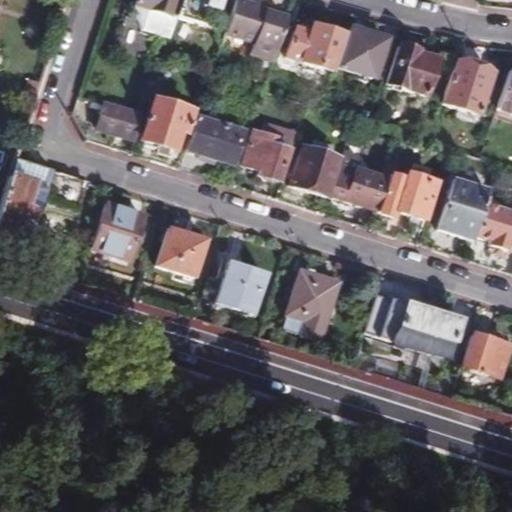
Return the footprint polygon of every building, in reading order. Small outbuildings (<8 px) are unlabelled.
[(142,37),(170,46),(177,22),(183,0),(136,0),(131,18),(142,37)] [(222,0),(183,0),(177,22),(212,33),(222,0)] [(255,13),(234,6),(224,40),(251,49),(248,61),(273,69),(286,25),(264,18),(265,16),(255,13)] [(256,8),(255,13),(265,16),(267,11),(256,8)] [(41,31),(53,34),(60,15),(46,11),(41,31)] [(285,62),(332,77),(345,36),(329,31),(329,28),(320,25),(317,29),(314,34),(311,33),(311,36),(294,31),(285,62)] [(371,81),(383,42),(351,32),(338,72),(371,81)] [(418,53),(400,47),(388,86),(425,98),(436,64),(416,58),(418,53)] [(460,65),(456,64),(443,105),(477,115),(489,74),(474,69),(472,64),(463,63),(460,65)] [(11,94),(31,100),(35,87),(15,80),(11,94)] [(511,82),(506,80),(496,110),(511,115),(511,82)] [(184,132),(190,113),(151,102),(140,139),(143,140),(143,145),(150,148),(155,144),(173,150),(180,131),(184,132)] [(96,130),(134,142),(141,118),(105,105),(96,130)] [(193,118),(184,149),(235,166),(245,133),(193,118)] [(269,144),(270,137),(252,131),(241,164),(257,169),(255,176),(260,178),(262,183),(268,185),(273,182),(278,183),(289,151),(269,144)] [(324,198),(336,161),(301,150),(290,187),(324,198)] [(342,155),(328,198),(375,213),(385,182),(355,172),(358,166),(355,159),(342,155)] [(14,160),(0,201),(0,240),(14,246),(23,223),(34,226),(44,196),(50,198),(50,204),(76,212),(88,182),(40,167),(14,160)] [(392,219),(394,213),(404,182),(387,177),(385,182),(375,213),(392,219)] [(422,222),(433,185),(406,177),(404,182),(394,213),(401,215),(422,222)] [(441,232),(472,243),(473,239),(485,203),(488,193),(455,183),(441,232)] [(140,215),(144,205),(111,194),(107,204),(140,215)] [(486,248),(511,255),(511,212),(485,203),(473,239),(488,244),(486,248)] [(104,204),(90,249),(128,261),(142,216),(104,204)] [(193,277),(204,243),(168,232),(157,265),(193,277)] [(210,268),(207,279),(220,283),(214,303),(249,314),(263,273),(228,262),(224,273),(210,268)] [(319,339),(336,283),(299,271),(285,315),(303,322),(300,333),(319,339)] [(447,360),(459,322),(375,295),(363,333),(447,360)] [(497,381),(507,348),(489,342),(487,335),(477,332),(474,336),(471,335),(461,369),(497,381)]
